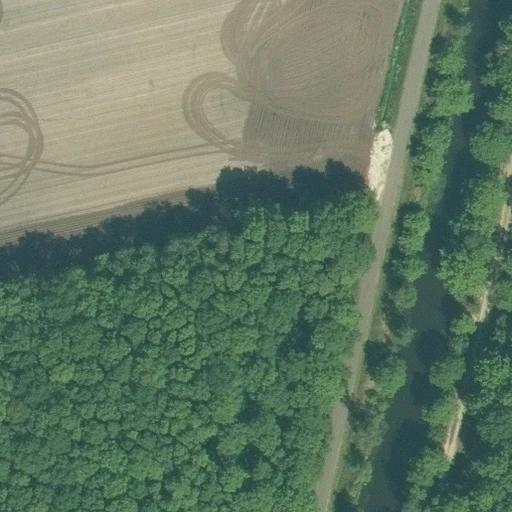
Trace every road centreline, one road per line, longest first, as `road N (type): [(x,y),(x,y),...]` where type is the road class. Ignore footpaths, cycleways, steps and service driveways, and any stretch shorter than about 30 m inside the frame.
road 1 (unclassified): [(316,511),(430,0)]
road 2 (track): [(511,180),(437,511)]
